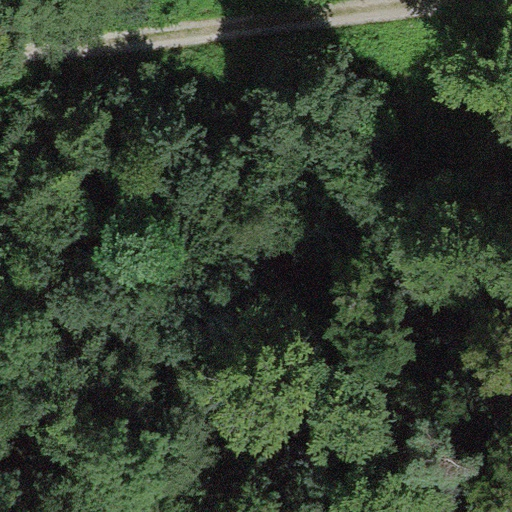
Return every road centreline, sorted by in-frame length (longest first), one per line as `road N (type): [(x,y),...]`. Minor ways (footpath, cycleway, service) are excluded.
road 1 (track): [(466,0),(0,50)]
road 2 (track): [(0,254),(382,511)]
